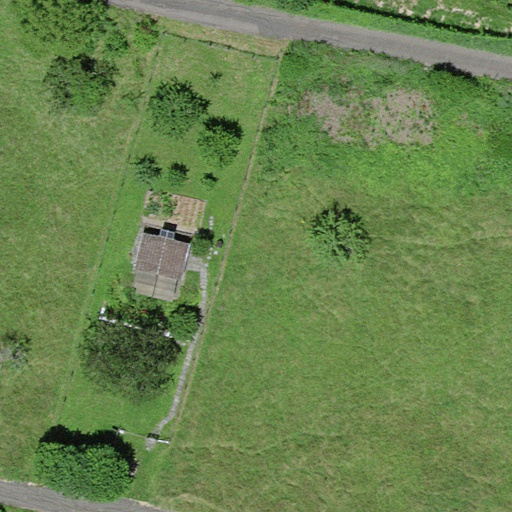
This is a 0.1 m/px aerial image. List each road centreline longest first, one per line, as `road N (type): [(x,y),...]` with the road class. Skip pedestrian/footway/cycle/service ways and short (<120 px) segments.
road 1 (unclassified): [(208,0),(511,64)]
road 2 (track): [(124,511),(0,485)]
